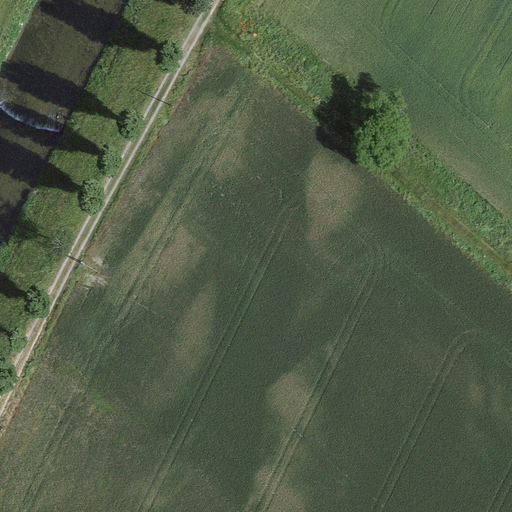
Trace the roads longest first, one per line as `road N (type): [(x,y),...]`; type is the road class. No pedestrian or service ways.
road 1 (track): [(0,406),(213,0)]
road 2 (track): [(511,273),(202,19)]
